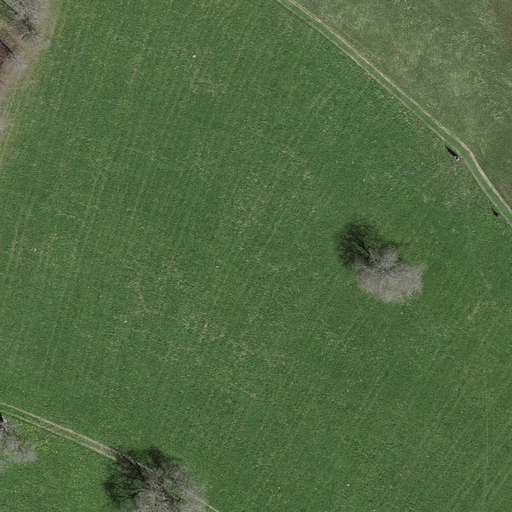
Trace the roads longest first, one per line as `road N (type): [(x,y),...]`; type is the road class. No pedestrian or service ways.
road 1 (track): [(511,224),(408,114),(270,0)]
road 2 (track): [(2,402),(112,446),(217,511)]
